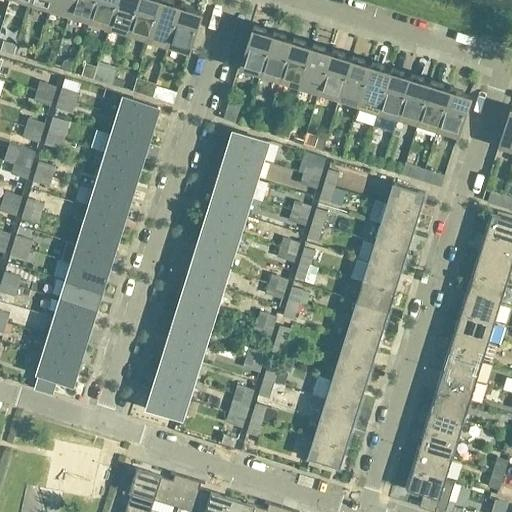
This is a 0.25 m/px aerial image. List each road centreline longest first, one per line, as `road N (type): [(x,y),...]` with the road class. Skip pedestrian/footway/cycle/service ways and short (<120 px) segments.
road 1 (residential): [(364,511),(502,63)]
road 2 (residential): [(97,423),(228,0)]
road 3 (residential): [(361,511),(97,423)]
road 4 (residential): [(502,63),(301,0)]
